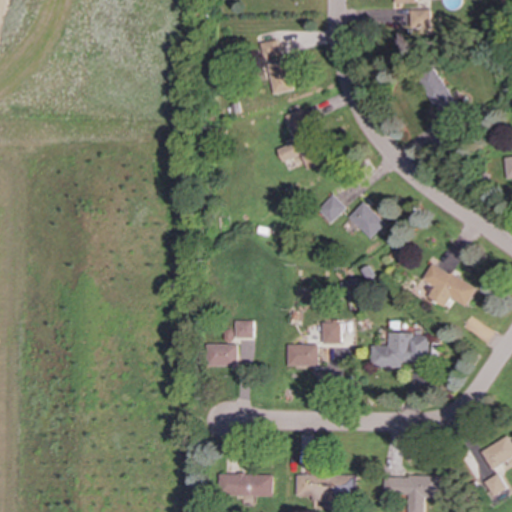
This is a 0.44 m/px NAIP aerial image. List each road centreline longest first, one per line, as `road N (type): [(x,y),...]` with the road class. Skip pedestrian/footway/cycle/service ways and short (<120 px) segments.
road 1 (residential): [(511,341),(468,403),(444,418),(227,422)]
road 2 (residential): [(338,0),(348,76),(384,147),(511,247)]
